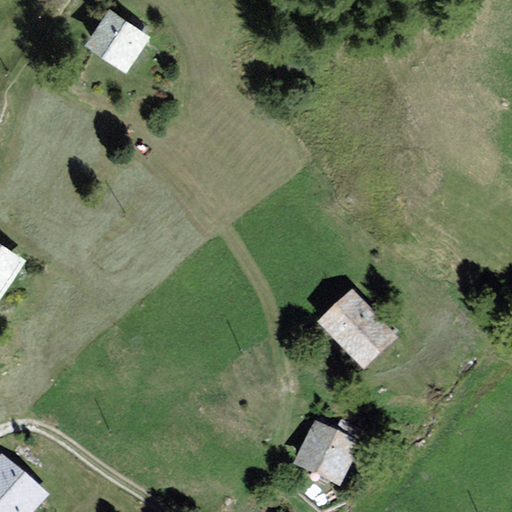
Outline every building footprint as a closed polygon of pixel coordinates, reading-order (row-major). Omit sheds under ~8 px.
[(110,11),(88,45),(126,70),(148,37),(110,11)] [(0,290),(21,261),(0,247),(0,290)] [(400,339),(351,293),(318,328),(367,374),(400,339)] [(358,439),(317,420),(293,469),(334,489),(358,439)] [(32,511),(44,498),(0,462),(0,511),(32,511)]
